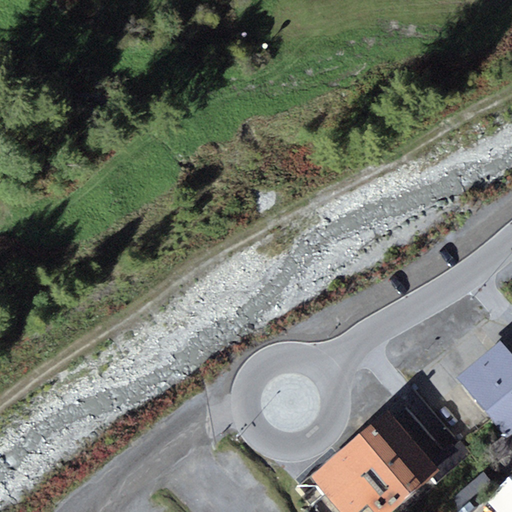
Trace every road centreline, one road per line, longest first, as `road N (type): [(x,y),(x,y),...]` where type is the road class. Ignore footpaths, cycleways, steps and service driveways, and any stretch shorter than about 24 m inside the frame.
road 1 (unclassified): [(511,241),(329,380)]
road 2 (unclassified): [(249,411),(146,463),(98,511)]
road 3 (unclassified): [(249,411),(258,432),(302,444),(322,435),(334,415),(329,380)]
road 4 (unclassified): [(329,380),(316,362),(271,358),(251,377),(249,411)]
